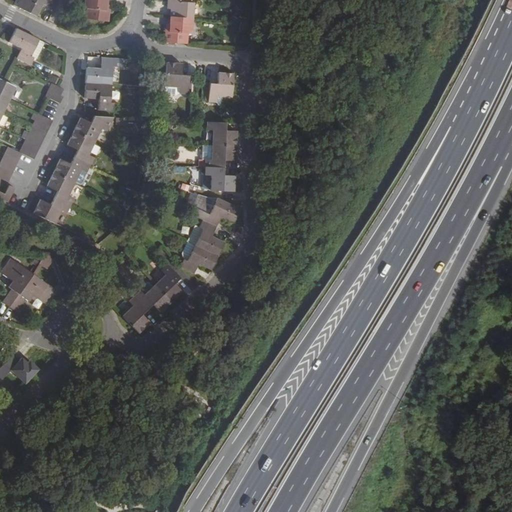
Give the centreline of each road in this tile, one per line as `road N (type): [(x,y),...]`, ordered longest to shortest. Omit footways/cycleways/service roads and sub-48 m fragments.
road 1 (trunk): [(482,95),(454,108),(358,261),(229,436),(186,511)]
road 2 (trunk): [(482,95),(243,511)]
road 3 (residential): [(128,32),(155,50),(221,56),(246,77),(244,252),(146,343),(109,338)]
road 4 (trunk): [(279,511),(497,164)]
road 5 (trunk): [(333,511),(497,189),(497,164)]
road 6 (residential): [(78,47),(75,106),(34,185)]
